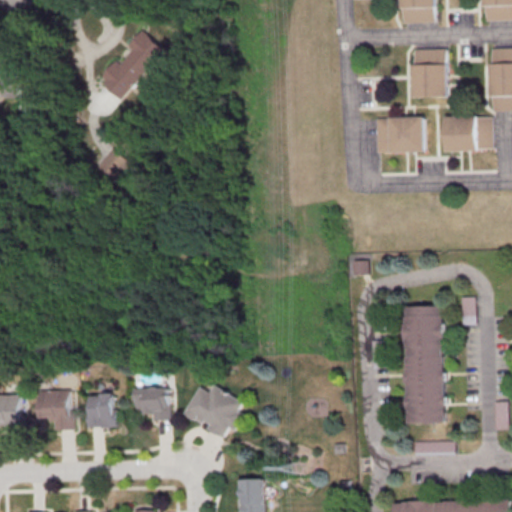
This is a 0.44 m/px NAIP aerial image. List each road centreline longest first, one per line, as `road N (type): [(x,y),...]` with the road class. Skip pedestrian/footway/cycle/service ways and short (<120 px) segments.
road 1 (residential): [(0,474),(175,470),(186,477)]
road 2 (residential): [(340,0),(354,184)]
road 3 (residential): [(343,38),(511,35)]
road 4 (residential): [(354,184),(511,181)]
road 5 (residential): [(511,459),(380,465)]
